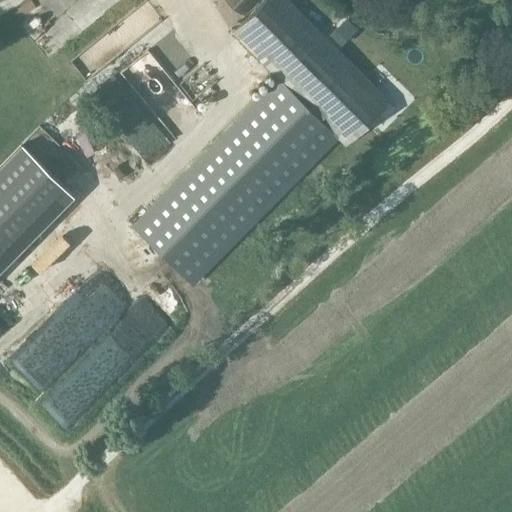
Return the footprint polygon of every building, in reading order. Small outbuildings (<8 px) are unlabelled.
[(262,0),(230,33),(277,78),(131,226),(191,285),(336,138),(345,146),(390,99),(288,0),(262,0)] [(227,0),(243,15),(256,0),(227,0)] [(71,57),(83,70),(132,27),(121,14),(71,57)] [(141,44),(116,63),(146,103),(172,84),(141,44)] [(203,60),(178,77),(187,90),(212,72),(203,60)] [(56,119),(63,130),(80,119),(73,108),(56,119)] [(0,268),(72,195),(21,145),(0,165),(0,268)] [(118,310),(94,335),(119,359),(143,334),(118,310)]
